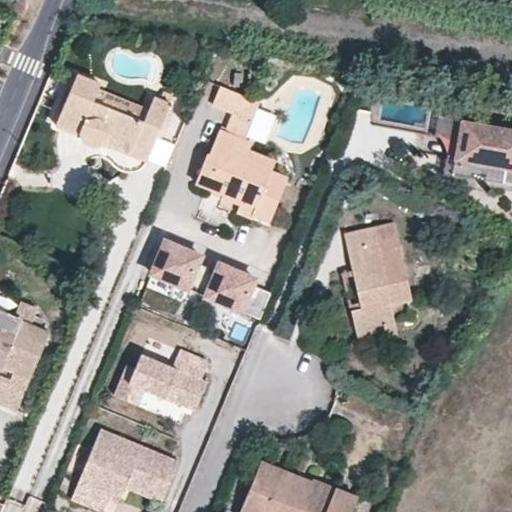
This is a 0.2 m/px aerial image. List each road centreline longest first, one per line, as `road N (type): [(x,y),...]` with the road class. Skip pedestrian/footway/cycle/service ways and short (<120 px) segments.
road 1 (residential): [(292,385),(232,427),(194,511)]
road 2 (residential): [(0,133),(54,0)]
